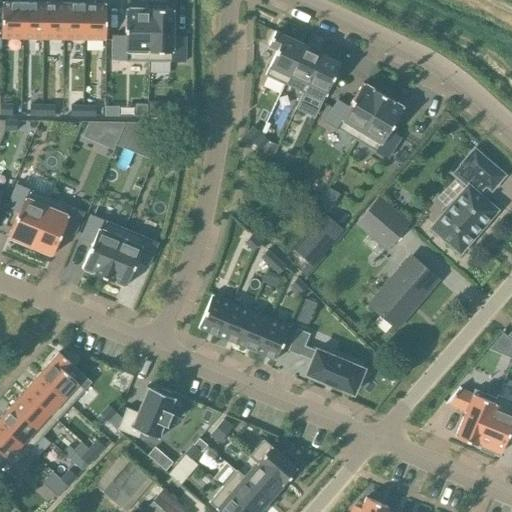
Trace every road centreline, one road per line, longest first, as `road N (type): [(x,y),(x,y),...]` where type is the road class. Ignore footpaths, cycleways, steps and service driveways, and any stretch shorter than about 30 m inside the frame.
road 1 (residential): [(154,347),(198,235),(219,128),(229,0)]
road 2 (residential): [(300,0),(424,58),(511,127)]
road 3 (residential): [(154,347),(376,441)]
road 4 (residential): [(376,441),(511,286)]
road 5 (residential): [(0,282),(154,347)]
road 6 (residential): [(376,441),(511,497)]
